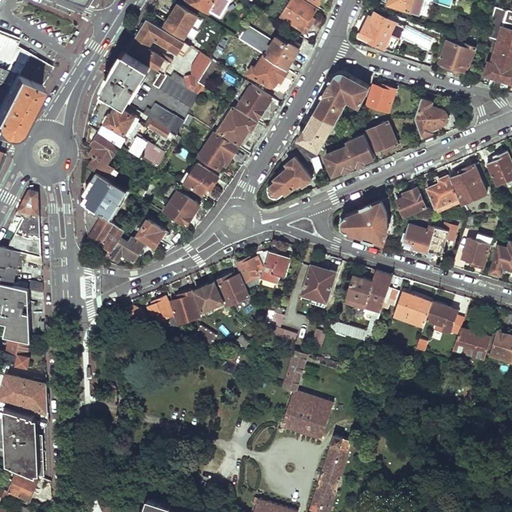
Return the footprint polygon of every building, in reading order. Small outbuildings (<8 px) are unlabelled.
[(192,0),(209,10),(210,9),(221,16),(230,0),(192,0)] [(303,0),(290,0),(281,14),(306,30),(315,18),(312,16),(316,8),(303,0)] [(381,0),(381,3),(411,12),(414,0),(381,0)] [(246,1),(237,14),(249,22),(258,8),(246,1)] [(180,2),(166,23),(184,35),(198,13),(180,2)] [(489,61),(485,73),(492,75),(490,82),(506,87),(509,80),(511,80),(511,10),(498,6),(497,6),(488,35),(496,38),(494,45),(496,46),(491,61),(489,61)] [(370,14),(360,34),(385,47),(398,22),(375,11),(373,16),(370,14)] [(147,18),(127,50),(151,64),(161,70),(164,72),(171,61),(148,46),(154,36),(185,55),(191,45),(147,18)] [(398,22),(385,47),(393,51),(406,26),(398,22)] [(248,24),(239,37),(265,53),(287,67),(302,45),(292,39),(290,42),(278,35),(275,41),(248,24)] [(227,30),(218,45),(223,48),(233,33),(227,30)] [(17,41),(0,33),(0,58),(10,63),(12,58),(22,64),(29,52),(15,45),(17,41)] [(447,40),(438,66),(446,68),(446,66),(460,71),(460,69),(468,72),(477,46),(467,43),(466,47),(447,40)] [(218,45),(210,57),(212,58),(216,61),(223,48),(218,45)] [(116,60),(103,88),(128,103),(151,64),(127,50),(124,47),(116,60)] [(10,63),(6,70),(14,73),(17,74),(41,84),(52,65),(29,52),(22,64),(12,58),(10,63)] [(201,52),(192,65),(203,73),(212,58),(210,57),(201,52)] [(253,65),(248,73),(268,86),(272,87),(273,87),(274,86),(275,86),(276,86),(276,84),(280,78),(282,80),(289,68),(287,67),(265,53),(256,67),(253,65)] [(212,58),(203,73),(199,79),(198,81),(204,85),(209,77),(221,64),(216,61),(212,58)] [(0,67),(0,78),(8,85),(14,73),(6,70),(0,67)] [(160,85),(167,74),(164,72),(161,70),(154,81),(160,85)] [(334,78),(316,110),(335,121),(348,99),(360,105),(371,86),(347,73),(346,72),(343,72),(341,71),(340,71),(337,73),(335,76),(334,78)] [(173,72),(171,76),(192,90),(198,81),(199,79),(191,74),(186,75),(184,78),(173,72)] [(17,74),(0,105),(0,129),(7,133),(9,133),(11,133),(12,132),(16,130),(29,107),(35,94),(41,84),(17,74)] [(167,74),(160,85),(192,105),(199,93),(192,90),(171,76),(167,74)] [(198,81),(192,90),(199,93),(203,96),(208,88),(204,85),(198,81)] [(375,81),(368,104),(389,111),(396,88),(375,81)] [(252,84),(240,104),(259,117),(265,107),(263,106),(270,95),(252,84)] [(422,97),(416,119),(425,142),(433,138),(431,132),(446,128),(444,123),(445,123),(447,121),(448,118),(449,114),(447,111),(444,108),(443,108),(432,104),(433,100),(422,97)] [(90,122),(102,129),(159,166),(169,148),(174,139),(177,132),(152,117),(148,125),(163,135),(157,145),(139,134),(136,139),(125,133),(135,114),(115,104),(113,108),(98,99),(94,108),(91,120),(90,122)] [(155,100),(147,114),(152,117),(177,132),(185,118),(155,100)] [(234,106),(219,130),(240,144),(250,128),(252,130),(258,122),(234,106)] [(316,110),(301,138),(320,148),(335,121),(316,110)] [(350,119),(344,125),(347,130),(351,127),(354,124),(350,119)] [(388,121),(367,129),(377,153),(399,144),(388,121)] [(86,147),(84,161),(99,170),(113,179),(120,169),(109,162),(120,143),(101,131),(102,129),(90,122),(87,139),(96,143),(92,151),(86,147)] [(347,130),(344,133),(347,137),(354,131),(351,127),(347,130)] [(214,131),(200,153),(220,167),(224,162),(226,164),(238,146),(214,131)] [(349,144),(326,153),(334,173),(376,156),(365,132),(347,140),(349,144)] [(297,136),(291,145),(306,163),(313,158),(317,171),(323,170),(318,155),(297,136)] [(511,157),(508,149),(487,159),(497,184),(511,177),(511,157)] [(270,185),(270,188),(270,190),(271,192),(272,193),(274,194),(276,195),(279,194),(285,190),(287,192),(302,181),(304,184),(313,177),(296,155),(287,162),(290,165),(275,177),(276,179),(271,183),(270,185)] [(195,160),(183,179),(203,192),(207,185),(211,188),(219,175),(195,160)] [(475,163),(450,174),(461,201),(462,203),(488,192),(475,163)] [(91,197),(87,203),(110,218),(118,204),(120,205),(123,201),(121,200),(128,188),(113,179),(99,170),(93,179),(96,181),(88,195),(91,197)] [(450,174),(426,184),(437,212),(461,201),(450,174)] [(418,186),(396,195),(404,214),(426,205),(418,186)] [(143,198),(147,190),(142,187),(138,195),(143,198)] [(29,188),(15,215),(22,216),(17,225),(22,230),(26,230),(27,235),(30,237),(41,236),(41,222),(39,191),(29,188)] [(178,189),(165,208),(187,223),(195,210),(192,208),(197,201),(178,189)] [(147,190),(143,198),(147,200),(151,193),(147,190)] [(340,222),(340,225),(341,228),(342,229),(346,231),(350,232),(351,232),(351,229),(385,241),(388,228),(387,211),(382,199),(351,214),(348,211),(346,213),(344,214),(342,216),(341,218),(340,222)] [(85,211),(84,220),(88,235),(113,250),(121,236),(125,228),(87,204),(85,209),(85,211)] [(149,218),(139,233),(157,244),(166,229),(149,218)] [(404,232),(402,236),(405,237),(404,240),(407,241),(406,245),(421,249),(427,229),(410,223),(406,232),(404,232)] [(442,253),(447,237),(453,238),(457,227),(446,223),(444,228),(429,223),(427,229),(421,249),(428,252),(427,254),(433,256),(435,251),(442,253)] [(17,225),(6,247),(21,250),(28,251),(42,254),(41,244),(41,236),(30,237),(27,235),(26,230),(22,230),(17,225)] [(113,250),(110,255),(119,260),(121,256),(125,259),(128,255),(134,259),(136,258),(145,243),(133,235),(129,241),(121,236),(113,250)] [(469,237),(462,260),(483,266),(490,244),(469,237)] [(499,244),(491,270),(502,274),(503,271),(511,273),(511,241),(511,242),(510,247),(499,244)] [(0,281),(13,284),(21,250),(6,247),(0,245),(0,281)] [(262,274),(261,277),(278,282),(281,274),(287,275),(292,257),(269,250),(269,251),(264,269),(262,274)] [(28,251),(26,258),(42,262),(42,254),(28,251)] [(246,257),(238,261),(249,286),(259,282),(261,277),(262,274),(260,270),(264,269),(269,251),(258,253),(258,255),(247,260),(246,257)] [(313,264),(304,294),(327,301),(337,271),(313,264)] [(374,280),(355,274),(346,302),(356,305),(361,307),(365,308),(366,306),(382,311),(394,275),(378,270),(374,280)] [(228,274),(219,278),(230,302),(250,294),(241,272),(229,277),(228,274)] [(207,285),(196,290),(204,309),(225,300),(216,279),(206,283),(207,285)] [(0,334),(32,341),(30,289),(28,288),(13,284),(0,281),(0,334)] [(30,281),(28,288),(30,289),(44,292),(43,284),(30,281)] [(184,295),(173,299),(180,321),(202,314),(193,288),(183,291),(184,295)] [(403,292),(395,315),(396,315),(406,319),(407,316),(426,322),(427,318),(433,301),(411,293),(410,295),(403,292)] [(149,306),(146,311),(149,315),(147,318),(158,325),(162,318),(173,313),(175,316),(170,319),(173,326),(180,327),(174,309),(167,294),(156,299),(157,303),(149,306)] [(433,301),(427,318),(438,322),(436,328),(444,331),(444,330),(451,332),(458,313),(451,311),(452,307),(433,301)] [(134,303),(120,311),(144,323),(147,318),(149,315),(146,311),(136,305),(134,303)] [(365,308),(364,311),(372,313),(373,316),(368,331),(366,332),(364,332),(331,320),(328,330),(370,344),(382,311),(366,306),(365,308)] [(270,308),(268,315),(273,317),(276,311),(270,308)] [(458,313),(451,332),(459,335),(462,327),(466,316),(458,313)] [(396,315),(395,318),(424,328),(426,322),(407,316),(406,319),(396,315)] [(201,325),(194,336),(210,346),(214,338),(216,335),(201,325)] [(459,335),(454,348),(485,357),(492,336),(462,327),(459,335)] [(269,328),(266,336),(295,346),(298,338),(269,328)] [(318,329),(313,343),(322,346),(327,332),(318,329)] [(500,330),(491,355),(511,361),(511,338),(511,334),(500,330)] [(216,335),(214,338),(222,341),(224,337),(218,332),(216,335)] [(244,337),(240,341),(245,345),(249,341),(244,337)] [(420,337),(417,347),(425,350),(428,340),(420,337)] [(10,338),(4,364),(27,369),(30,355),(26,354),(29,342),(10,338)] [(294,391),(282,425),(322,438),(333,402),(296,390),(307,356),(320,361),(321,356),(296,349),(284,387),(294,391)] [(226,361),(223,370),(233,373),(236,364),(235,363),(237,357),(230,354),(227,361),(226,361)] [(8,373),(0,394),(0,397),(48,412),(48,402),(47,383),(8,373)] [(34,417),(5,407),(8,463),(38,475),(37,468),(36,445),(34,417)] [(335,434),(318,486),(336,492),(350,448),(349,448),(352,439),(335,434)] [(17,470),(9,491),(29,500),(38,479),(17,470)] [(318,486),(309,511),(329,511),(336,492),(318,486)] [(0,487),(0,499),(2,495),(6,497),(9,491),(0,487)] [(150,495),(144,511),(200,511),(183,506),(182,510),(172,506),(172,503),(150,495)] [(298,511),(299,510),(259,497),(256,496),(254,502),(258,503),(254,511),(298,511)]
